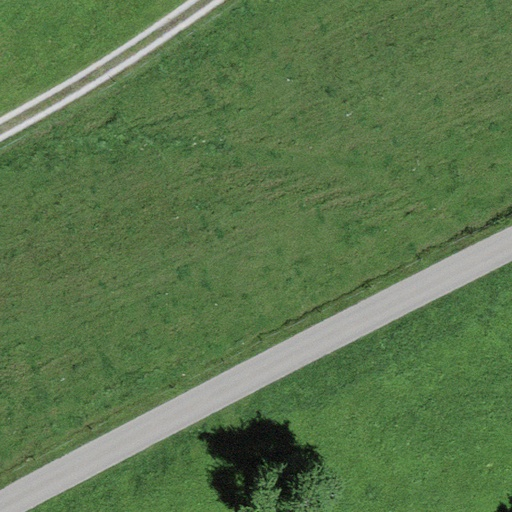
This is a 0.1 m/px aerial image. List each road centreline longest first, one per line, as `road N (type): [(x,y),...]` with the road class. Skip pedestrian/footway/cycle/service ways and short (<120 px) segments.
road 1 (track): [(511,254),(0,511)]
road 2 (track): [(0,127),(206,0)]
